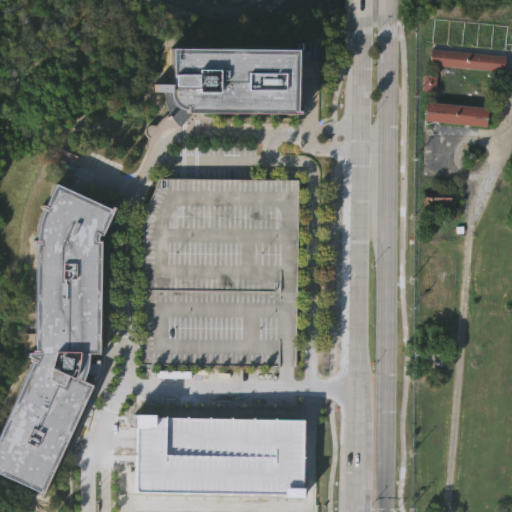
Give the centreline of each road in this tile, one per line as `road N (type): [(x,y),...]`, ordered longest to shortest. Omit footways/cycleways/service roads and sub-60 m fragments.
road 1 (secondary): [(376,511),(389,13)]
road 2 (secondary): [(361,17),(353,511)]
